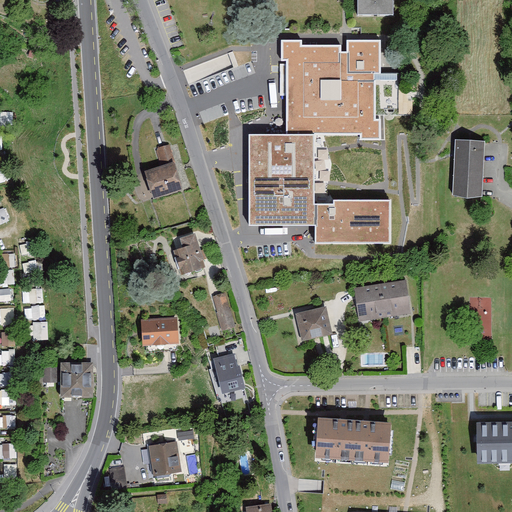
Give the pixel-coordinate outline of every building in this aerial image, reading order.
[(358,0),(358,13),(393,14),(393,0),(358,0)] [(302,39),(281,40),(281,61),(287,61),(287,134),(315,134),(323,134),(360,134),(360,141),(385,141),(385,115),(409,115),(409,73),(381,73),(381,40),(347,40),(347,51),(342,51),(342,45),(302,45),(302,39)] [(315,151),(315,134),(287,134),(249,134),(249,226),(315,226),(315,204),(315,181),(315,151)] [(487,141),(458,139),(454,198),(483,200),(487,141)] [(149,170),(157,199),(185,191),(172,144),(155,149),(160,167),(149,170)] [(327,204),(315,204),(315,226),(315,244),(392,244),(392,200),(334,200),(334,204),(327,204)] [(5,206),(0,208),(0,223),(11,219),(5,206)] [(198,232),(181,237),(184,246),(180,247),(182,255),(179,256),(182,267),(185,266),(187,271),(207,266),(198,232)] [(412,317),(407,282),(355,289),(359,324),(412,317)] [(11,288),(2,288),(2,299),(11,299),(11,288)] [(23,290),(23,302),(44,302),(44,289),(23,290)] [(214,298),(222,332),(239,328),(231,294),(214,298)] [(46,305),(25,305),(25,318),(46,317),(46,305)] [(327,306),(297,313),(303,340),(333,333),(327,306)] [(178,318),(142,320),(143,345),(178,344),(178,318)] [(28,340),(49,339),(48,319),(27,320),(28,340)] [(3,346),(16,346),(15,332),(3,332),(3,346)] [(0,351),(0,363),(14,363),(14,352),(0,351)] [(237,355),(215,359),(222,392),(243,388),(237,355)] [(94,399),(95,365),(62,364),(61,398),(94,399)] [(53,366),(40,365),(39,381),(53,381),(53,366)] [(0,404),(16,404),(16,389),(0,389),(0,404)] [(391,464),(393,422),(318,420),(316,461),(391,464)] [(511,424),(474,425),(475,460),(511,459),(511,424)] [(193,429),(180,430),(181,438),(193,438),(193,429)] [(0,442),(0,457),(16,457),(16,442),(0,442)] [(178,443),(149,446),(153,476),(181,473),(178,443)] [(16,473),(15,461),(2,461),(2,474),(16,473)] [(111,484),(126,484),(126,466),(111,467),(111,484)]
